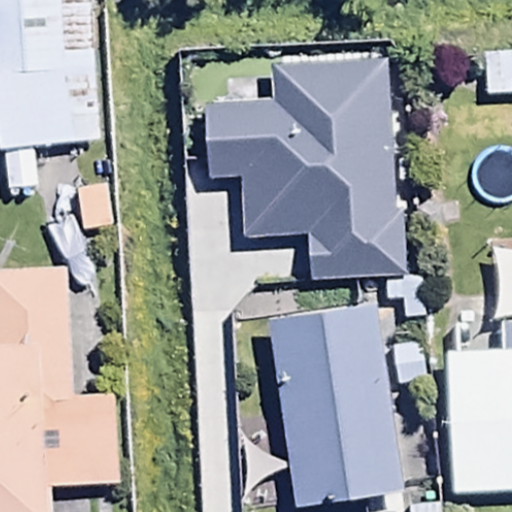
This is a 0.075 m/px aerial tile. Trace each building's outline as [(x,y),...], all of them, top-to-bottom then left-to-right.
[(95,0),(0,0),(0,162),(98,161),(95,0)] [(511,60),(485,60),(484,106),(511,106),(511,60)] [(276,115),(211,118),(212,196),(247,195),(249,253),(313,250),(314,297),(409,293),(406,222),(397,223),(391,78),(274,83),(276,115)] [(0,511),(55,511),(55,498),(124,496),(121,410),(77,411),(72,284),(0,286),(0,511)] [(380,315),(268,332),(295,511),(386,511),(408,509),(380,315)] [(450,363),(456,505),(511,503),(511,328),(501,329),(502,362),(450,363)]
